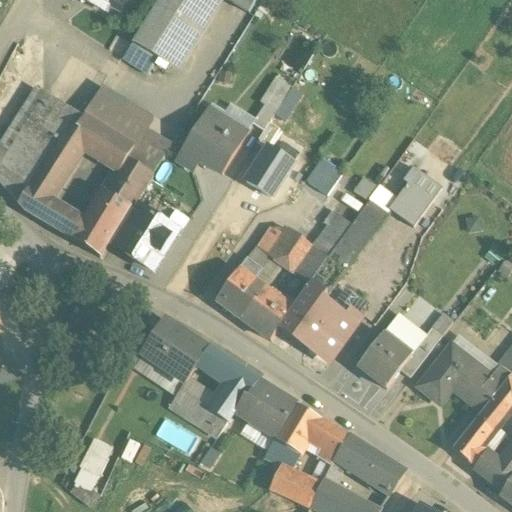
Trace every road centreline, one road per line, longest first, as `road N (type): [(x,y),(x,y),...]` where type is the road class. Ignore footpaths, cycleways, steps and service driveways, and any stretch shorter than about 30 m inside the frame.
road 1 (residential): [(464,511),(184,310),(63,257)]
road 2 (residential): [(20,511),(15,466),(63,257)]
